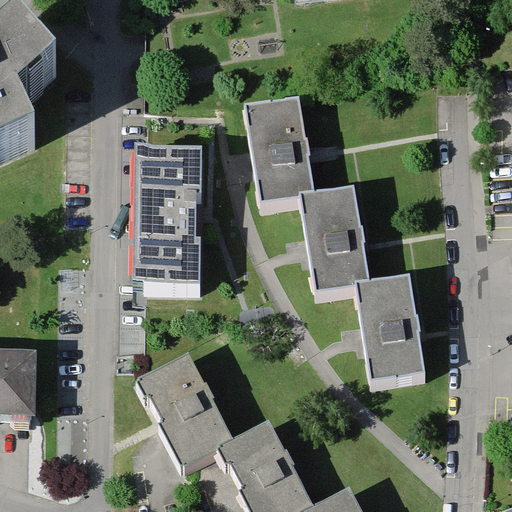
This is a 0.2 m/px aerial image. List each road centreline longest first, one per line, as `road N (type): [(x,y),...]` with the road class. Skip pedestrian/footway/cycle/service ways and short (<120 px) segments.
road 1 (residential): [(99,511),(109,0)]
road 2 (residential): [(464,511),(471,183)]
